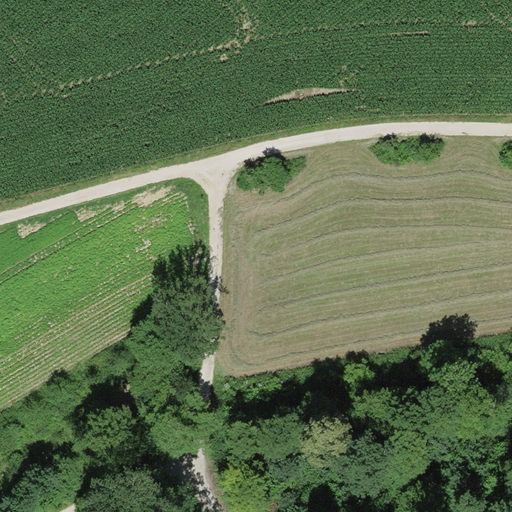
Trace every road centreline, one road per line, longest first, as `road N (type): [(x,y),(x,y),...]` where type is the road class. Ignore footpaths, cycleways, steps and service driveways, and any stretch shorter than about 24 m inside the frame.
road 1 (track): [(0,220),(315,139),(511,131)]
road 2 (track): [(71,511),(197,427),(221,163)]
